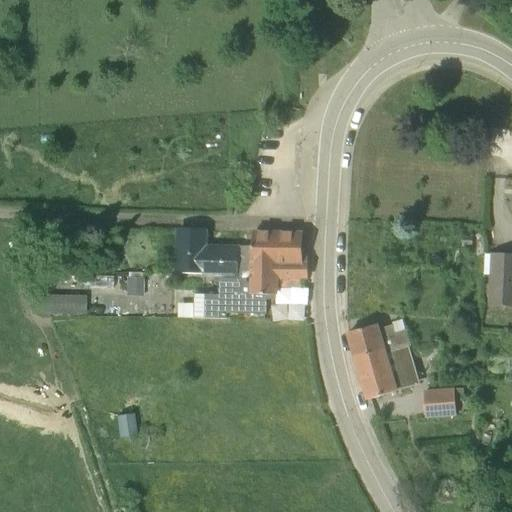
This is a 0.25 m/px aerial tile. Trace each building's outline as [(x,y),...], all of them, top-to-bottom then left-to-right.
[(236,248),(205,247),(205,231),(178,230),(178,269),(232,272),(252,267),(255,233),(254,233),(252,247),(236,247),(236,248)] [(301,263),(302,234),(255,233),(252,267),(232,272),(178,269),(177,271),(203,271),(203,277),(219,277),(219,285),(216,285),(216,297),(210,297),(209,313),(266,314),(267,299),(275,299),(276,294),(278,295),(278,285),(281,285),(281,280),(288,280),(288,277),(307,277),(307,263),(301,263)] [(511,309),(511,256),(492,256),(489,308),(511,309)] [(127,297),(141,297),(141,279),(127,279),(127,297)] [(37,312),(83,312),(83,292),(37,292),(37,312)] [(379,329),(378,323),(349,332),(355,355),(382,348),(383,351),(407,345),(411,345),(406,330),(395,332),(393,325),(379,329)] [(401,353),(400,348),(411,346),(411,345),(407,345),(383,351),(382,348),(355,355),(368,399),(398,391),(393,376),(399,374),(402,373),(396,355),(401,353)] [(427,418),(457,415),(455,390),(425,392),(427,418)] [(136,437),(132,417),(118,419),(122,439),(136,437)]
